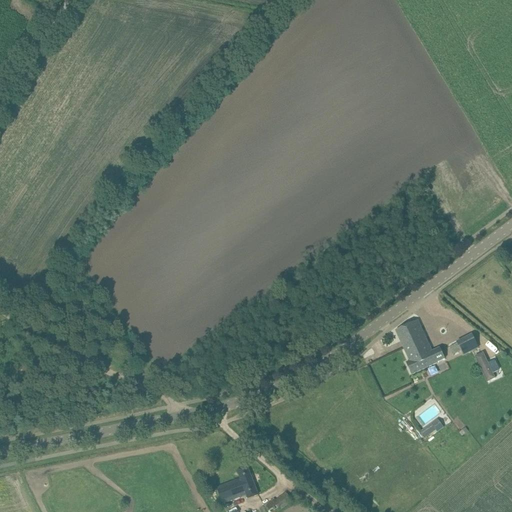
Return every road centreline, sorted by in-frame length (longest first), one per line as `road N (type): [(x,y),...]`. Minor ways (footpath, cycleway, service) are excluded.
road 1 (unclassified): [(0,451),(269,392),(314,370),(511,228)]
road 2 (track): [(306,0),(111,202)]
road 3 (track): [(66,0),(0,104)]
